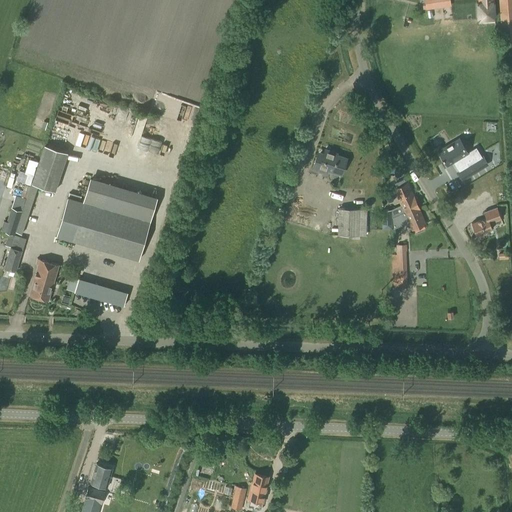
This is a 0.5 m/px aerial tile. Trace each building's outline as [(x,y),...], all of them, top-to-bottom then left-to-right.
[(480,0),(481,2),(477,3),(478,19),(494,18),(493,0),(480,0)] [(498,0),(503,44),(507,44),(507,38),(511,37),(511,9),(511,0),(498,0)] [(86,91),(82,99),(86,101),(90,93),(86,91)] [(77,117),(73,130),(82,133),(86,120),(77,117)] [(220,133),(224,121),(216,118),(212,131),(220,133)] [(83,135),(88,137),(92,124),(87,123),(83,135)] [(459,139),(438,151),(447,165),(453,162),(459,171),(458,172),(462,180),(487,165),(483,157),(482,157),(480,154),(471,159),(467,152),(459,139)] [(44,144),(31,184),(55,191),(67,152),(44,144)] [(318,152),(312,169),(318,171),(319,167),(341,175),(347,158),(337,155),(336,157),(333,156),(334,152),(325,149),(324,154),(318,152)] [(67,198),(55,236),(71,241),(139,261),(150,223),(158,197),(91,177),(83,203),(67,198)] [(401,206),(392,210),(392,218),(404,212),(411,209),(412,211),(416,209),(415,208),(418,207),(412,193),(407,182),(405,183),(403,179),(394,183),(396,187),(393,188),(401,206)] [(26,184),(22,196),(26,198),(30,186),(26,184)] [(283,214),(286,207),(280,205),(277,212),(283,214)] [(404,212),(392,218),(393,228),(408,222),(411,230),(425,224),(418,207),(415,208),(416,209),(412,211),(411,209),(404,212)] [(486,218),(471,224),(476,236),(493,229),(490,223),(501,219),(497,207),(484,212),(486,218)] [(22,211),(11,208),(3,232),(14,235),(22,211)] [(364,235),(364,209),(339,208),(338,235),(364,235)] [(392,210),(382,210),(382,228),(392,227),(392,218),(392,210)] [(22,251),(26,239),(14,235),(10,248),(22,251)] [(393,275),(397,275),(406,275),(405,245),(396,245),(397,261),(393,262),(393,275)] [(22,251),(10,248),(5,268),(15,271),(22,251)] [(48,301),(59,265),(37,258),(35,264),(38,265),(29,296),(48,301)] [(123,307),(127,295),(77,281),(74,292),(123,307)] [(105,488),(111,468),(96,464),(90,483),(105,488)] [(248,500),(246,506),(261,510),(263,503),(268,485),(267,485),(269,477),(254,474),(252,482),(251,482),(247,500),(248,500)] [(241,510),(246,489),(236,486),(231,508),(241,510)] [(102,505),(105,492),(88,487),(85,500),(81,511),(98,511),(101,504),(102,505)]
